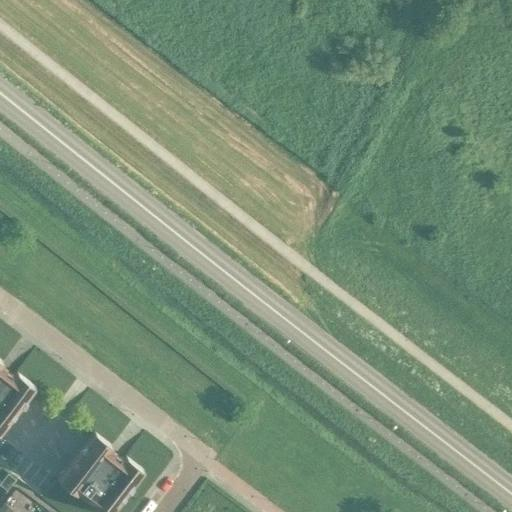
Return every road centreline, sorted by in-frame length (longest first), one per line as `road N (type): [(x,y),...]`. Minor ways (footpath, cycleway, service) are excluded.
road 1 (secondary): [(511,490),(0,94)]
road 2 (residential): [(161,511),(199,461),(0,304)]
